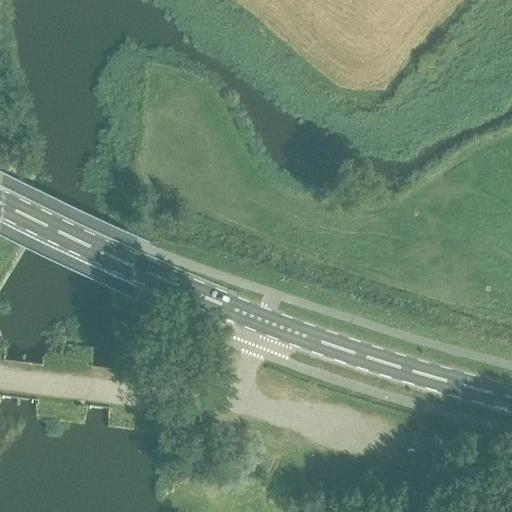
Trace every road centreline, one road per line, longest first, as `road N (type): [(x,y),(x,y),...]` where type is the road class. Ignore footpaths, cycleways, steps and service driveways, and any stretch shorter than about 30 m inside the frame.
road 1 (unclassified): [(0,376),(154,397),(230,398),(266,323)]
road 2 (secondary): [(266,323),(0,204)]
road 3 (secondary): [(511,403),(266,323)]
road 4 (track): [(230,398),(275,452),(265,485),(282,511)]
